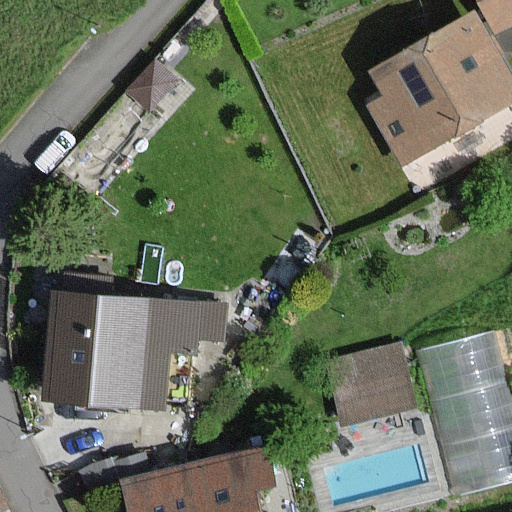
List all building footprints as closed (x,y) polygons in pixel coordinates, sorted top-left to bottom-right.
[(511,0),(483,0),(498,29),(511,22),(511,0)] [(474,13),(378,68),(391,92),(372,103),(405,160),(511,97),(511,78),(496,51),(474,13)] [(84,296),(56,294),(49,398),(166,405),(169,350),(194,351),(195,337),(223,338),(225,304),(84,296)] [(457,485),(511,474),(511,403),(496,321),(427,335),(457,485)] [(406,341),(328,361),(345,426),(423,406),(406,341)] [(260,450),(126,486),(133,511),(253,511),(248,490),(270,485),(260,450)]
